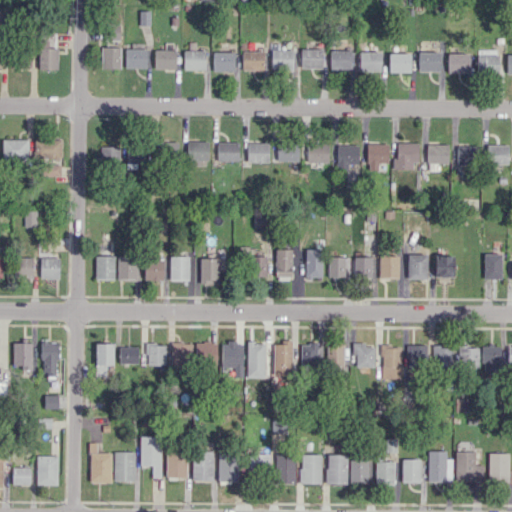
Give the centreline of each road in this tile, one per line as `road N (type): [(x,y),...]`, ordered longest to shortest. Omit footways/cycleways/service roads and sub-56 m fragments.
road 1 (residential): [(0,104),(511,107)]
road 2 (residential): [(76,313),(511,315)]
road 3 (residential): [(80,0),(76,313)]
road 4 (residential): [(76,313),(70,511)]
